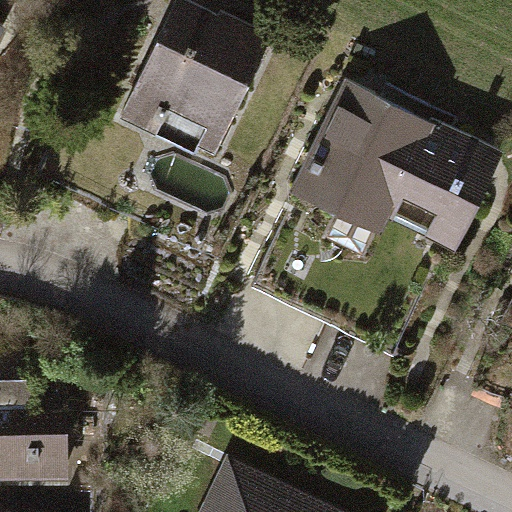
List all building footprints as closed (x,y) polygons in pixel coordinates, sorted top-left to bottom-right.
[(220,11),(197,0),(175,0),(121,114),(197,151),(201,142),(217,149),(274,32),(222,7),(220,11)] [(0,40),(9,22),(0,17),(0,40)] [(501,148),(343,72),(288,187),(378,230),(385,215),(453,247),(501,148)] [(511,292),(500,317),(511,322),(511,292)] [(0,477),(69,478),(69,374),(34,374),(34,333),(0,333),(0,477)] [(353,511),(228,452),(198,511),(353,511)]
